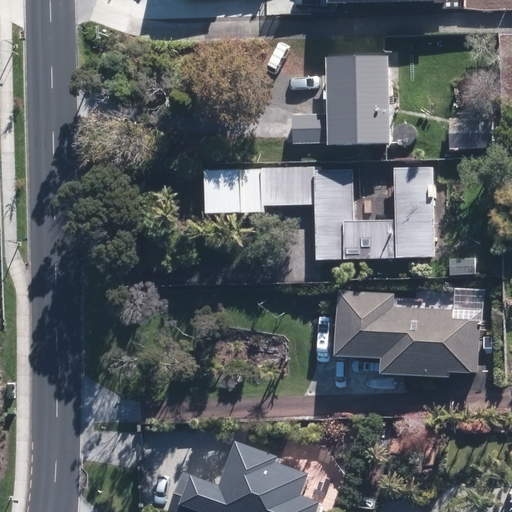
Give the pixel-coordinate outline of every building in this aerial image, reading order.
[(389,142),(388,55),(328,56),(329,143),(389,142)] [(325,111),(325,96),(294,96),(294,110),(325,111)] [(321,144),(322,117),(290,116),(289,143),(321,144)] [(497,146),(497,121),(455,120),(454,145),(497,146)] [(395,140),(398,143),(401,144),(404,145),(408,144),(411,142),(413,140),(414,136),(414,133),(413,129),(411,127),(408,125),(405,124),(402,124),(399,125),(396,128),(394,130),(394,134),(394,137),(395,140)] [(359,221),(359,171),(322,171),(323,204),(323,257),(442,257),(442,167),(401,167),(401,221),(359,221)] [(216,169),(216,212),(273,211),(273,204),(323,204),(322,171),(322,169),(216,169)] [(486,370),(490,290),(461,289),(460,308),(405,306),(405,291),(353,289),(350,357),(394,359),(394,372),(460,375),(460,369),(486,370)] [(186,511),(326,511),(331,499),(313,492),(321,472),(288,459),(289,454),(252,440),(238,478),(204,465),(186,511)]
